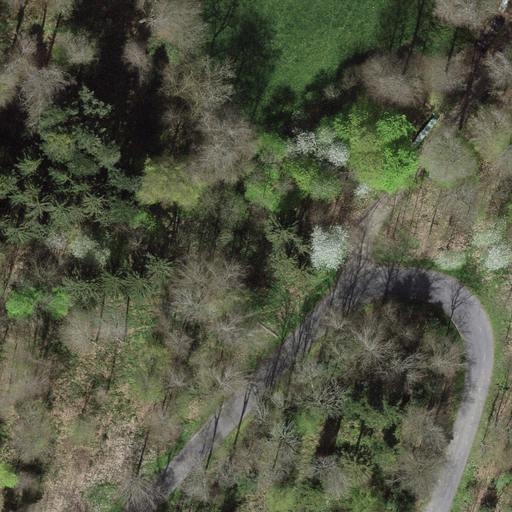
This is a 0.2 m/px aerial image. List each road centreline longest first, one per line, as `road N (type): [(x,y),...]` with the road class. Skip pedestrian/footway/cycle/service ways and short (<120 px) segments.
road 1 (track): [(0,329),(211,317),(348,299),(354,264),(383,205),(461,111),(511,23)]
road 2 (tertiary): [(437,511),(479,377),(480,344),(456,300),(404,281),(362,290),(333,310),(138,511)]
